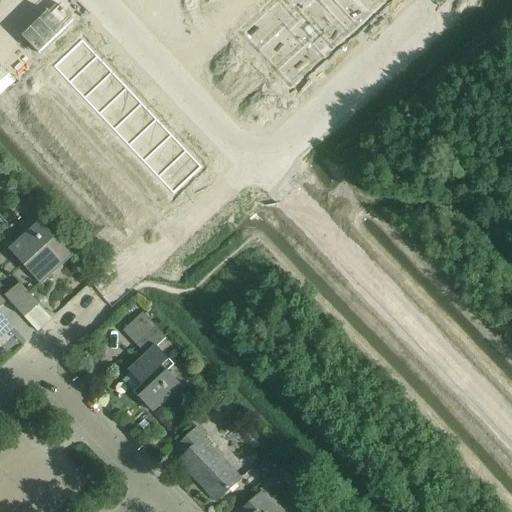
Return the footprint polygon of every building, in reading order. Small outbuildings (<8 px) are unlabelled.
[(278,2),(241,36),(288,87),(322,61),(319,56),(330,48),(333,51),(388,0),(321,0),(297,23),(278,2)] [(83,41),(54,67),(69,84),(99,56),(83,41)] [(99,56),(69,84),(84,98),(114,72),(99,56)] [(114,72),(84,98),(99,115),(129,88),(114,72)] [(129,88),(99,115),(113,130),(143,104),(129,88)] [(29,104),(23,110),(32,119),(38,112),(29,104)] [(143,104),(113,130),(127,146),(157,120),(143,104)] [(157,120),(127,146),(142,163),(170,137),(157,120)] [(45,121),(39,126),(48,135),(53,129),(45,121)] [(53,129),(48,135),(56,143),(61,137),(53,129)] [(170,137),(142,163),(157,180),(185,153),(170,137)] [(185,153),(157,180),(172,194),(199,167),(185,153)] [(68,157),(62,163),(70,171),(76,166),(68,157)] [(76,166),(70,171),(78,178),(84,174),(76,166)] [(103,184),(98,189),(106,196),(111,191),(103,184)] [(111,191),(106,196),(114,205),(119,201),(111,191)] [(127,209),(120,213),(127,221),(133,217),(127,209)] [(40,285),(72,257),(40,222),(9,250),(40,285)] [(38,305),(19,284),(5,297),(8,300),(24,318),(38,305)] [(0,339),(12,328),(0,315),(0,307),(8,300),(5,297),(0,291),(0,339)] [(141,314),(123,332),(136,346),(145,355),(154,347),(156,348),(165,339),(155,328),(141,314)] [(129,374),(122,381),(138,399),(152,413),(181,386),(162,367),(168,361),(156,348),(154,347),(145,355),(127,372),(129,374)] [(212,384),(202,394),(211,403),(221,393),(212,384)] [(216,402),(212,408),(215,414),(222,414),(226,408),(223,403),(216,402)] [(216,502),(240,481),(202,440),(206,437),(198,428),(177,447),(185,456),(179,462),(216,502)] [(270,511),(265,507),(269,503),(261,494),(241,511),(270,511)]
